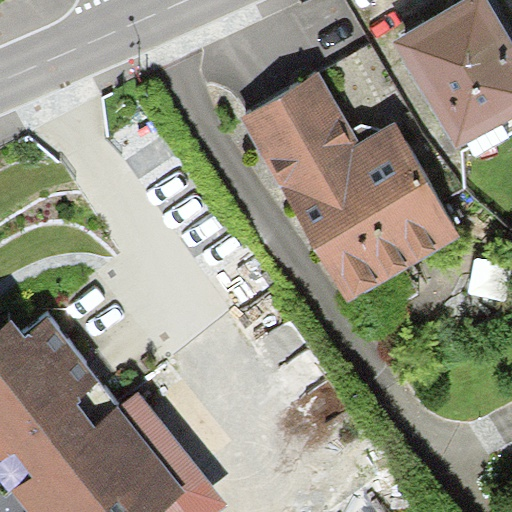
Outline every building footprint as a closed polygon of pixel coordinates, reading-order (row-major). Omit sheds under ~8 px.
[(460,122),(464,120),(487,106),(498,125),(499,127),(511,119),(511,43),(486,0),(458,0),(444,8),(406,31),(460,122)] [(300,199),(396,143),(391,134),(362,126),(354,131),(300,40),(230,82),(300,199)] [(487,106),(464,120),(475,138),(498,125),(487,106)] [(300,199),(348,281),(401,250),(457,219),(453,213),(463,207),(456,196),(447,202),(416,150),(407,136),(396,143),(300,199)] [(401,250),(348,281),(367,314),(420,284),(401,250)] [(137,511),(183,476),(48,308),(0,345),(0,456),(44,511),(137,511)]
